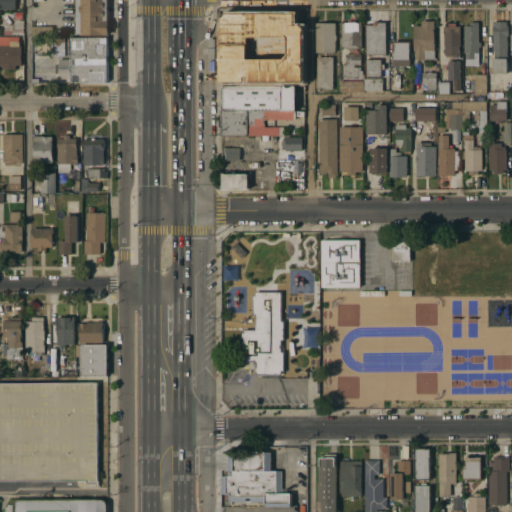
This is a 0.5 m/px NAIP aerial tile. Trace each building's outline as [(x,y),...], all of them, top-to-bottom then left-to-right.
[(0,0),(15,0),(15,9),(0,9),(0,0)] [(76,0),(107,0),(107,20),(107,35),(79,35),(79,34),(76,34),(76,0)] [(305,36),(291,36),(291,43),(280,43),(281,32),(282,32),(282,14),(290,14),(290,11),(297,11),(297,14),(305,14),(305,36)] [(221,14),(221,13),(222,12),(224,12),(258,12),(258,37),(242,37),(242,52),(268,52),(268,62),(221,62),(221,14)] [(434,60),(415,60),(415,51),(413,51),(413,26),(421,26),(421,21),(434,21),(434,60)] [(463,26),(469,26),(469,22),(478,22),(478,43),(480,43),(480,48),(478,48),(478,53),(474,53),(474,59),(465,59),(465,53),(463,53),(463,26)] [(507,73),(493,74),(493,59),(494,59),(494,52),(493,52),(492,22),(506,22),(506,26),(508,26),(508,36),(506,36),(507,73)] [(316,23),(335,23),(335,35),(336,36),(336,40),(335,42),(335,53),(316,53),(316,23)] [(361,49),(341,49),(341,23),(361,23),(361,49)] [(386,55),(366,55),(366,25),(373,25),(373,23),(385,23),(386,55)] [(460,47),(459,47),(459,57),(453,58),(453,55),(444,56),(444,47),(443,27),(448,27),(448,24),(455,23),(455,27),(460,27),(460,47)] [(52,26),(52,38),(31,38),(31,26),(52,26)] [(107,82),(70,82),(70,78),(59,78),(59,59),(70,59),(70,38),(107,38),(107,82)] [(51,56),(51,50),(49,50),(49,43),(51,43),(51,39),(65,39),(65,56),(51,56)] [(409,60),(409,66),(403,66),(403,71),(398,71),(398,66),(393,66),(393,60),(394,60),(394,44),(393,44),(393,42),(410,42),(410,44),(409,44),(409,60)] [(22,65),(16,66),(16,69),(2,69),(2,65),(0,65),(0,45),(9,45),(9,46),(22,46),(22,65)] [(343,77),(343,65),(345,66),(346,54),(361,55),(361,66),(354,65),(354,67),(360,68),(360,71),(363,71),(362,77),(343,77)] [(332,90),(316,90),(316,57),(332,57),(332,90)] [(366,60),(381,60),(381,64),(384,65),(384,70),(381,70),(381,78),(366,78),(366,60)] [(460,87),(454,87),(454,80),(447,80),(447,70),(446,70),(446,66),(447,66),(448,61),(460,61),(460,87)] [(436,90),(427,90),(422,90),(422,73),(427,73),(427,72),(431,72),(431,73),(436,73),(436,90)] [(486,92),(474,92),(474,74),(485,74),(485,76),(486,76),(486,92)] [(382,79),(382,91),(364,91),(364,79),(382,79)] [(362,81),(363,92),(340,93),(339,81),(362,81)] [(449,94),(437,94),(438,82),(449,82),(449,94)] [(221,111),(221,87),(295,86),(296,111),(221,111)] [(443,129),(443,108),(451,108),(451,101),(462,101),(462,115),(462,121),(461,121),(461,129),(443,129)] [(387,134),(367,134),(367,110),(365,110),(365,102),(372,102),(372,110),(387,110),(387,134)] [(462,115),(462,102),(486,102),(486,130),(485,130),(485,144),(478,144),(478,128),(478,121),(474,121),(474,112),(469,112),(469,121),(462,121),(462,115)] [(506,121),(501,121),(501,124),(495,124),(495,121),(490,121),(489,105),(496,105),(496,102),(506,102),(506,121)] [(335,105),(335,115),(332,115),(332,118),(323,118),(323,116),(321,116),(321,105),(335,105)] [(339,107),(358,107),(358,121),(357,121),(357,126),(349,126),(349,121),(339,121),(337,121),(337,107),(339,107)] [(414,108),(434,107),(434,120),(414,120),(414,108)] [(402,108),(402,120),(390,121),(390,108),(402,108)] [(296,111),(264,111),(264,121),(257,121),(257,135),(221,135),(221,111),(296,111)] [(339,157),(337,157),(337,178),(326,178),(326,174),(319,174),(319,119),(336,119),(337,146),(339,146),(339,157)] [(510,144),(503,144),(503,123),(511,123),(510,144)] [(411,151),(410,151),(410,154),(403,154),(403,152),(401,152),(401,145),(395,145),(395,125),(397,125),(397,124),(400,124),(400,125),(405,125),(405,128),(410,128),(410,130),(411,130),(411,151)] [(339,146),(339,127),(362,127),(363,172),(355,172),(355,175),(354,175),(354,177),(351,177),(351,175),(341,175),(341,172),(339,172),(339,157),(339,146)] [(482,171),(478,171),(478,174),(468,175),(468,171),(464,171),(464,160),(462,160),(462,151),(464,151),(464,141),(463,141),(462,136),(462,132),(468,132),(468,135),(472,135),(473,148),(481,147),(482,171)] [(3,134),(22,134),(22,162),(21,162),(21,164),(15,164),(15,162),(3,162),(3,134)] [(58,139),(64,139),(64,135),(70,135),(70,138),(77,138),(77,155),(78,155),(78,164),(71,164),(71,173),(58,173),(58,139)] [(438,135),(448,135),(448,149),(454,149),(454,176),(438,176),(438,135)] [(52,162),(33,162),(33,136),(43,136),(43,137),(52,137),(52,162)] [(285,151),(285,150),(282,150),(282,139),(285,139),(285,138),(302,138),(302,151),(285,151)] [(84,139),(104,139),(104,165),(84,165),(84,139)] [(435,176),(416,176),(416,163),(415,163),(415,156),(416,156),(416,143),(430,143),(431,147),(435,147),(435,176)] [(506,170),(503,170),(503,174),(493,174),(493,171),(489,171),(488,144),(501,143),(501,147),(505,147),(505,150),(506,150),(506,170)] [(221,147),(239,148),(239,161),(221,160),(221,147)] [(407,177),(389,177),(389,156),(389,149),(395,149),(395,153),(401,153),(401,156),(406,156),(407,177)] [(370,151),(385,151),(386,162),(387,162),(387,174),(370,174),(370,169),(369,169),(369,164),(370,164),(370,151)] [(88,178),(88,175),(85,175),(85,169),(104,169),(104,172),(107,172),(107,178),(88,178)] [(223,173),(224,173),(224,174),(232,174),(232,172),(235,172),(235,174),(249,174),(249,190),(222,190),(222,189),(223,173)] [(41,173),(55,173),(55,193),(41,193),(41,173)] [(8,176),(19,175),(20,190),(8,190),(8,176)] [(82,179),(88,180),(88,183),(99,183),(98,192),(87,192),(87,193),(82,193),(82,179)] [(9,211),(21,211),(21,223),(9,223),(9,211)] [(86,213),(105,213),(105,242),(100,242),(100,255),(84,254),(84,241),(86,241),(86,213)] [(78,242),(71,242),(71,254),(59,254),(59,241),(66,241),(66,216),(78,216),(78,242)] [(0,224),(22,225),(22,231),(22,252),(0,252),(0,224)] [(53,228),(53,234),(52,234),(53,247),(46,247),(46,251),(38,251),(38,247),(32,247),(31,229),(53,228)] [(393,237),(410,237),(410,261),(394,261),(393,237)] [(358,287),(320,287),(320,240),(358,240),(358,287)] [(359,291),(384,291),(384,302),(359,302),(359,291)] [(283,340),(280,340),(280,341),(282,341),(282,346),(280,346),(280,351),(283,351),(283,371),(280,371),(280,374),(254,374),(254,361),(243,362),(243,359),(241,359),(240,333),(243,333),(243,330),(254,330),(254,315),(251,315),(251,295),(253,295),(253,292),(280,292),(280,321),(283,321),(283,340)] [(22,359),(6,359),(6,350),(8,350),(8,337),(4,337),(4,320),(8,320),(8,317),(20,317),(20,321),(22,321),(22,359)] [(43,331),(44,331),(44,340),(43,340),(43,345),(44,345),(44,352),(25,352),(26,322),(31,322),(31,317),(43,317),(43,331)] [(57,317),(62,317),(62,318),(71,318),(71,317),(75,317),(75,334),(74,345),(65,345),(65,348),(58,348),(59,336),(57,336),(57,317)] [(79,343),(79,323),(86,323),(86,322),(95,322),(95,321),(103,321),(103,343),(79,343)] [(107,375),(80,375),(80,357),(77,357),(77,345),(82,345),(82,344),(107,344),(107,375)] [(91,480),(91,483),(88,483),(88,480),(0,480),(0,382),(98,382),(99,480),(91,480)] [(414,449),(431,448),(431,456),(429,456),(429,472),(431,472),(431,479),(414,479),(414,449)] [(266,507),(292,507),(292,493),(283,493),(283,471),(272,471),(272,452),(228,452),(228,476),(222,476),(222,495),(231,495),(231,502),(266,503),(266,507)] [(438,453),(449,453),(449,452),(455,452),(455,483),(450,483),(450,496),(438,496),(438,453)] [(506,504),(488,505),(488,469),(493,469),(493,456),(508,456),(509,471),(506,471),(506,504)] [(481,478),(464,478),(463,466),(466,466),(465,457),(481,457),(481,478)] [(334,511),(336,458),(320,458),(318,511),(334,511)] [(364,511),(364,460),(379,460),(379,475),(374,475),(374,479),(382,479),(382,497),(386,497),(386,509),(376,509),(376,510),(386,510),(386,511),(364,511)] [(361,461),(361,496),(341,496),(341,492),(340,492),(340,461),(361,461)] [(390,473),(397,473),(397,461),(409,461),(409,474),(402,474),(402,499),(390,499),(390,473)] [(414,511),(414,485),(429,485),(429,486),(431,486),(431,493),(429,493),(429,509),(431,509),(431,511),(414,511)] [(484,511),(468,511),(466,511),(466,504),(467,504),(467,497),(472,496),(472,493),(480,493),(480,496),(484,496),(484,511)] [(460,509),(452,509),(452,496),(460,496),(460,509)] [(15,511),(15,500),(102,500),(105,501),(106,502),(107,504),(107,511),(15,511)]
